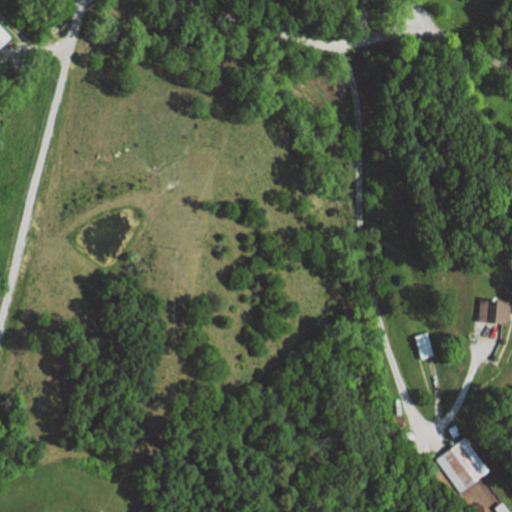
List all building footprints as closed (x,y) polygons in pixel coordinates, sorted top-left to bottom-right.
[(0,26),(10,36),(0,45),(0,26)] [(511,300),(511,323),(494,322),(482,322),(483,300),(511,300)] [(430,333),(435,355),(429,356),(423,358),(418,336),(430,333)] [(437,459),(467,437),(491,470),(462,492),(437,459)] [(505,503),(511,511),(500,511),(498,508),(505,503)]
